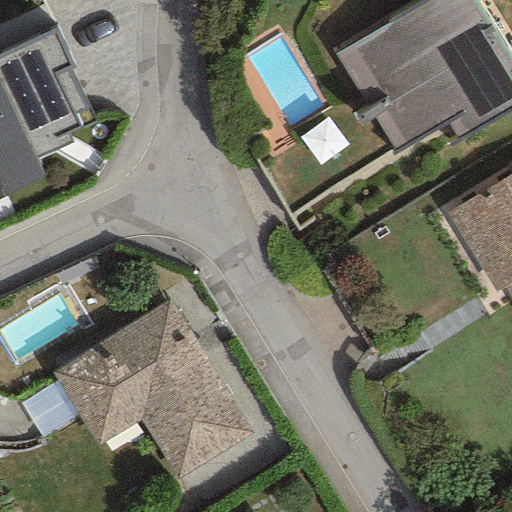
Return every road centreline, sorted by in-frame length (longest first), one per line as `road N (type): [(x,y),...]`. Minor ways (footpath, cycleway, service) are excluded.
road 1 (residential): [(171,193),(378,511)]
road 2 (residential): [(182,0),(171,193)]
road 3 (residential): [(171,193),(0,270)]
